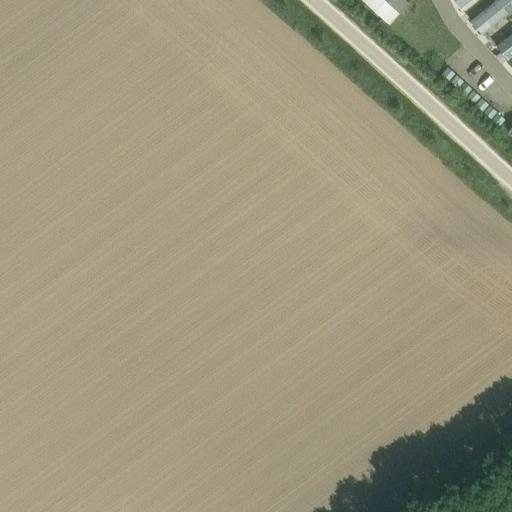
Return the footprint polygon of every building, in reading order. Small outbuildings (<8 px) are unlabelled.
[(364,0),(391,24),(411,1),(409,0),(364,0)] [(484,33),(511,7),(511,0),(493,0),(472,20),(484,33)] [(511,30),(496,43),(507,57),(511,53),(511,30)] [(443,74),(450,80),(456,73),(449,67),(443,74)] [(451,81),(458,87),(464,80),(457,74),(451,81)] [(459,89),(466,95),(472,88),(465,82),(459,89)] [(468,97),(475,103),(481,96),(474,90),(468,97)] [(476,104),(483,110),(489,103),(482,97),(476,104)] [(484,112),(491,118),(497,111),(490,105),(484,112)] [(492,120),(499,125),(505,118),(498,112),(492,120)]
